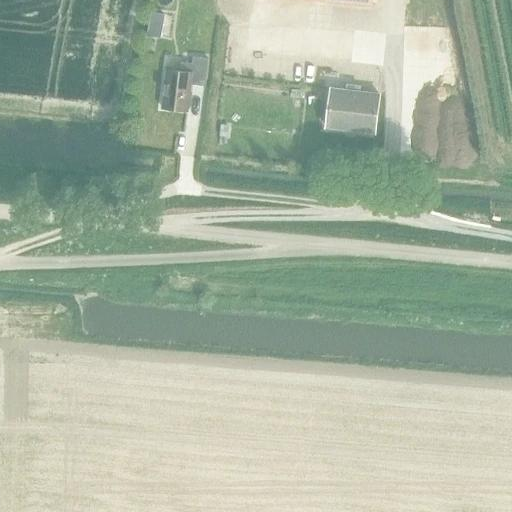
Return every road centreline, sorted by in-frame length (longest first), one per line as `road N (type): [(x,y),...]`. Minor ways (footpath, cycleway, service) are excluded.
road 1 (unclassified): [(304,244),(0,211)]
road 2 (unclassified): [(0,264),(304,244)]
road 3 (track): [(172,230),(187,220),(387,214)]
road 4 (unclassified): [(511,260),(304,244)]
road 5 (track): [(188,190),(387,214)]
road 6 (track): [(387,214),(511,237)]
